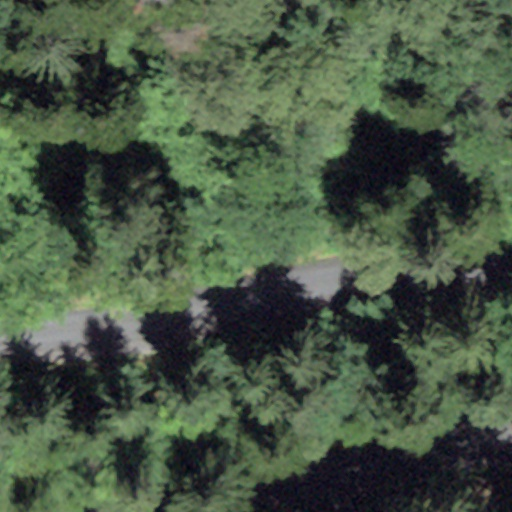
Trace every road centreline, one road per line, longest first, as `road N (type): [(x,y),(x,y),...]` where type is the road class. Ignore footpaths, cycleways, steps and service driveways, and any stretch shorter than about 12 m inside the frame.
road 1 (unclassified): [(511,279),(350,289),(0,330)]
road 2 (unclassified): [(186,511),(511,433)]
